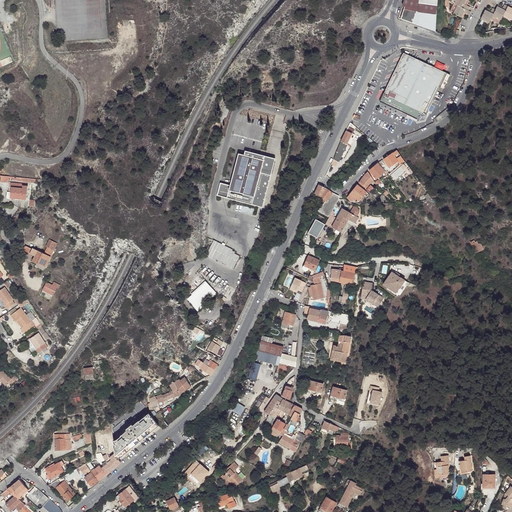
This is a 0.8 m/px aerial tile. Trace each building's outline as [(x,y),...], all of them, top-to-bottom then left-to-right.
[(436,0),(404,0),(403,5),(405,6),(404,6),(417,9),(413,23),(435,31),(436,0)] [(456,0),(455,4),(457,5),(468,10),(470,7),(464,4),(466,0),(456,0)] [(453,14),(459,17),(461,18),(464,12),(469,15),(471,12),(468,10),(457,5),(453,14)] [(493,16),(501,20),(503,16),(508,7),(508,6),(505,5),(502,9),(497,6),(497,7),(496,10),(493,16)] [(401,19),(413,23),(417,9),(404,6),(401,19)] [(503,16),(511,20),(511,19),(511,8),(508,7),(503,16)] [(485,10),(481,19),(489,23),(493,16),(496,10),(493,8),(490,12),(485,10)] [(404,53),(381,101),(396,108),(417,118),(418,115),(421,116),(423,113),(426,114),(428,110),(436,94),(446,73),(404,53)] [(332,163),(331,165),(336,167),(352,134),(346,131),(339,146),(332,163)] [(229,186),(219,183),(216,196),(262,208),(270,174),(271,174),(274,163),(273,163),(274,159),(244,151),(243,155),(237,154),(229,186)] [(396,151),(383,160),(389,168),(399,161),(401,164),(405,161),(396,151)] [(382,166),(379,162),(369,171),(376,179),(384,173),(385,175),(384,176),(385,177),(388,174),(385,171),(385,172),(381,167),(382,166)] [(374,181),(368,172),(366,174),(360,182),(367,189),(374,181)] [(22,195),(27,196),(28,184),(10,182),(10,186),(11,187),(10,196),(22,197),(22,195)] [(333,210),(339,199),(339,196),(332,192),(327,188),(319,185),(315,195),(320,197),(322,199),(324,199),(326,201),(324,204),(318,211),(329,217),(332,212),(333,210)] [(360,201),(366,192),(361,188),(358,185),(347,198),(352,201),(354,200),(355,201),(357,199),(360,201)] [(354,207),(351,213),(358,217),(360,213),(359,210),(354,207)] [(358,217),(351,213),(342,208),(332,227),(342,232),(347,222),(355,227),(359,218),(358,217)] [(334,213),(332,212),(329,217),(326,224),(332,227),(337,218),(334,216),(335,215),(333,214),(334,213)] [(324,225),(316,220),(308,233),(317,238),(324,225)] [(47,247),(45,251),(46,251),(45,254),(44,253),(33,247),(32,248),(30,253),(35,255),(32,260),(45,267),(57,243),(49,239),(46,246),(47,247)] [(233,250),(213,240),(206,255),(234,268),(240,257),(240,256),(235,254),(236,252),(233,251),(233,250)] [(471,243),(474,249),(479,248),(480,251),(486,248),(484,245),(483,246),(481,243),(479,244),(477,241),(475,242),(475,241),(471,243)] [(320,260),(309,255),(304,266),(316,271),(320,260)] [(355,274),(356,271),(357,267),(345,265),(344,268),(339,268),(339,270),(344,270),(343,272),(355,274)] [(344,270),(339,270),(332,269),(331,280),(346,284),(343,298),(348,299),(350,288),(351,285),(353,285),(355,274),(343,272),(344,270)] [(406,280),(392,271),(384,284),(396,293),(406,280)] [(319,277),(313,279),(315,284),(311,286),(311,287),(312,291),(313,297),(314,300),(324,298),(322,288),(322,285),(321,283),(320,279),(319,277)] [(297,293),(301,295),(303,291),(304,288),(300,286),(302,281),(295,278),(290,288),(297,292),(297,293)] [(371,292),(372,282),(364,281),(360,300),(382,304),(384,294),(371,292)] [(46,282),(43,289),(53,295),(57,287),(58,288),(60,285),(54,282),(53,285),(46,282)] [(192,296),(187,300),(197,311),(202,307),(202,306),(217,293),(206,282),(192,295),(192,296)] [(0,290),(0,297),(1,299),(2,298),(7,304),(5,305),(5,306),(7,309),(15,304),(12,300),(14,299),(5,287),(0,290)] [(278,308),(274,306),(270,319),(274,320),(279,308),(278,308)] [(311,308),(311,307),(305,306),(305,314),(308,315),(307,320),(326,324),(328,311),(321,309),(320,311),(311,308)] [(15,322),(17,321),(19,319),(25,327),(22,328),(25,332),(35,325),(32,321),(31,322),(21,308),(11,315),(15,322)] [(332,311),(330,310),(328,320),(347,324),(347,315),(332,311)] [(285,312),(282,323),(289,325),(293,326),(296,315),(285,312)] [(39,333),(29,339),(36,349),(34,350),(37,354),(46,347),(44,344),(45,343),(39,333)] [(341,344),(349,346),(351,337),(345,335),(340,336),(338,346),(340,346),(341,344)] [(261,341),(256,359),(272,364),(279,365),(280,363),(296,367),(296,363),(297,358),(282,354),(284,347),(272,344),(273,339),(263,336),(262,341),(261,341)] [(36,349),(29,339),(28,340),(34,350),(36,349)] [(222,344),(213,340),(207,352),(216,356),(222,344)] [(348,354),(349,346),(341,344),(340,346),(338,346),(334,345),(333,350),(335,351),(334,358),(337,359),(337,361),(346,363),(348,354)] [(203,363),(214,369),(218,362),(212,358),(211,360),(208,358),(207,357),(203,363)] [(200,368),(211,374),(214,369),(203,363),(198,359),(195,364),(200,367),(200,368)] [(261,365),(255,363),(251,378),(257,379),(261,365)] [(288,366),(280,363),(279,365),(277,373),(286,375),(288,366)] [(92,367),(83,368),(84,374),(85,374),(85,378),(94,377),(92,367)] [(0,368),(0,380),(5,385),(8,381),(11,384),(17,378),(14,375),(11,379),(0,368)] [(173,383),(180,393),(191,385),(185,377),(180,380),(179,379),(173,383)] [(323,384),(310,380),(307,392),(313,393),(314,391),(321,393),(323,384)] [(169,383),(170,385),(173,391),(172,391),(175,396),(180,393),(173,383),(172,381),(169,383)] [(380,386),(371,384),(370,388),(373,389),(370,401),(379,404),(382,391),(379,390),(380,386)] [(292,388),(286,386),(283,394),(281,396),(290,399),(294,388),(292,388)] [(347,390),(333,387),(330,398),(336,400),(337,397),(344,399),(347,390)] [(172,391),(162,395),(164,400),(165,404),(168,402),(167,399),(175,396),(172,391)] [(153,409),(159,406),(158,403),(156,396),(154,392),(150,394),(150,397),(150,398),(149,399),(153,409)] [(159,403),(160,406),(163,404),(162,401),(164,400),(162,395),(162,394),(156,396),(158,403),(159,403)] [(277,394),(272,401),(276,403),(280,406),(283,399),(281,397),(277,394)] [(265,404),(268,399),(262,395),(259,400),(265,404)] [(287,401),(283,399),(280,406),(278,408),(281,410),(283,410),(287,401)] [(276,403),(272,401),(265,412),(270,415),(276,403)] [(288,402),(287,401),(283,410),(286,413),(291,403),(288,402)] [(276,403),(270,415),(274,418),(275,417),(279,414),(281,410),(278,408),(280,406),(276,403)] [(292,410),(294,405),(291,403),(286,413),(292,416),(295,411),(292,410)] [(300,414),(302,410),(302,409),(294,405),(292,410),(295,411),(300,414)] [(299,417),(300,414),(295,411),(292,416),(291,419),(299,423),(301,418),(299,417)] [(117,439),(113,440),(114,448),(115,455),(118,459),(137,443),(159,425),(151,416),(149,413),(140,420),(139,420),(133,425),(132,424),(125,429),(126,430),(121,435),(122,435),(117,439)] [(286,424),(278,419),(273,428),(271,431),(278,436),(279,434),(283,436),(279,442),(296,453),(301,442),(296,439),(286,434),(287,431),(284,428),(283,428),(286,424)] [(321,431),(327,434),(328,433),(329,431),(330,431),(330,430),(334,432),(335,430),(338,431),(339,429),(340,428),(325,421),(321,429),(321,431)] [(68,433),(54,434),(55,450),(71,449),(70,439),(65,439),(65,437),(68,437),(68,433)] [(296,439),(301,442),(304,438),(305,436),(299,433),(296,439)] [(341,436),(337,436),(337,447),(348,448),(349,434),(341,433),(341,436)] [(441,462),(436,462),(438,478),(439,478),(444,477),(443,475),(449,474),(448,466),(449,465),(448,456),(441,456),(441,462)] [(465,460),(460,461),(461,473),(467,472),(467,468),(472,467),(470,456),(464,456),(465,460)] [(104,466),(109,472),(120,463),(115,457),(108,462),(106,463),(105,461),(102,463),(104,466)] [(316,465),(314,461),(300,468),(300,467),(286,474),(287,477),(278,482),(278,483),(271,487),(274,493),(281,489),(280,487),(291,481),(290,479),(294,477),(295,480),(304,475),(302,472),(314,466),(316,465)] [(461,473),(460,461),(458,461),(460,476),(468,474),(467,472),(461,473)] [(46,470),(48,474),(50,478),(51,478),(64,471),(63,470),(65,469),(64,466),(62,467),(61,466),(59,462),(55,465),(54,463),(52,464),(53,466),(48,468),(46,470)] [(94,468),(89,462),(85,464),(90,471),(94,468)] [(90,471),(85,464),(79,467),(81,471),(86,476),(85,477),(92,486),(98,480),(91,472),(90,471)] [(91,472),(98,480),(104,476),(109,472),(104,466),(102,468),(100,465),(91,472)] [(236,469),(231,465),(224,471),(226,473),(224,476),(223,475),(220,477),(225,482),(229,479),(232,482),(231,483),(235,487),(243,480),(236,473),(235,472),(234,473),(233,472),(235,471),(236,469)] [(326,468),(336,474),(338,471),(333,468),(329,466),(327,465),(326,468)] [(68,474),(70,478),(71,479),(79,475),(78,474),(78,473),(76,469),(68,474)] [(486,488),(488,488),(488,486),(495,486),(495,474),(483,474),(483,495),(486,495),(486,488)] [(64,476),(51,484),(53,486),(56,489),(57,488),(67,501),(75,494),(68,485),(70,484),(67,480),(64,476)] [(7,489),(10,492),(15,496),(16,496),(18,494),(26,487),(19,479),(7,489)] [(356,484),(348,480),(345,486),(348,487),(340,503),(347,507),(355,492),(360,495),(362,491),(360,490),(361,489),(355,486),(356,484)] [(129,486),(119,495),(120,498),(119,499),(120,500),(119,500),(120,501),(123,505),(124,505),(126,507),(134,500),(135,502),(139,499),(129,486)] [(18,494),(16,496),(18,499),(29,490),(26,487),(18,494)] [(253,489),(245,492),(245,497),(254,495),(264,492),(262,487),(253,489)] [(33,511),(37,511),(43,505),(49,499),(44,494),(39,500),(29,491),(21,501),(33,511)] [(217,496),(217,495),(213,496),(216,504),(219,503),(221,507),(227,504),(229,509),(236,505),(233,497),(232,494),(231,493),(223,496),(222,494),(220,495),(217,496)] [(511,499),(504,494),(500,505),(511,509),(511,499)] [(16,496),(15,496),(6,504),(11,510),(16,506),(21,511),(20,511),(33,511),(21,501),(18,499),(16,496)] [(167,501),(171,510),(179,506),(175,497),(167,501)] [(321,507),(330,511),(331,511),(337,503),(327,497),(321,507)] [(52,508),(56,504),(49,499),(43,505),(49,511),(49,509),(51,507),(52,508)]
